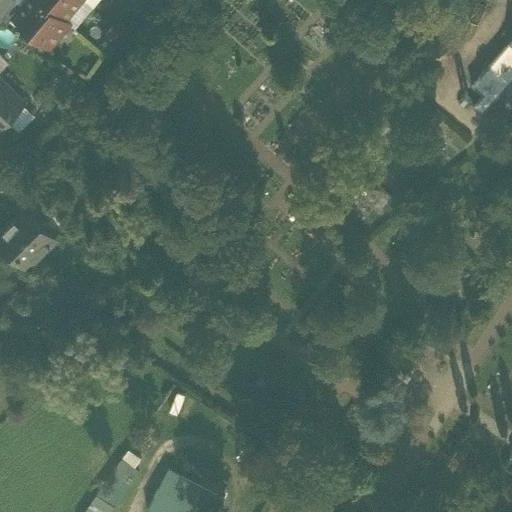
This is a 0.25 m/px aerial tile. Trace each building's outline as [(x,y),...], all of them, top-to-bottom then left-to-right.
[(22,4),(16,0),(0,0),(0,19),(5,24),(16,12),(22,4)] [(52,42),(69,23),(42,0),(25,0),(22,4),(16,12),(20,15),(17,18),(40,37),(42,34),(52,42)] [(42,0),(69,23),(69,22),(65,18),(79,0),(42,0)] [(472,103),(482,111),(511,77),(511,34),(508,40),(472,82),(483,91),(472,103)] [(0,69),(8,61),(0,52),(0,69)] [(0,124),(23,102),(0,79),(0,124)] [(12,185),(34,207),(44,197),(22,175),(12,185)] [(0,231),(0,236),(28,265),(56,238),(25,207),(0,231)] [(95,492),(113,504),(137,470),(120,458),(95,492)] [(208,511),(219,492),(170,466),(148,508),(156,511),(208,511)]
